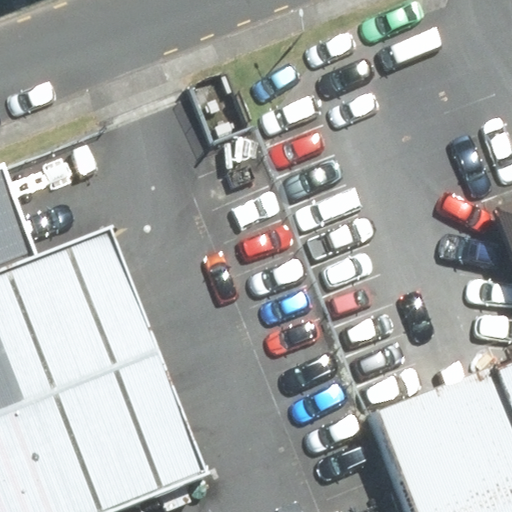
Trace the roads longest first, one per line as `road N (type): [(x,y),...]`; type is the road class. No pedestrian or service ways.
road 1 (unknown): [(237,511),(246,493),(239,457),(75,50)]
road 2 (unclassified): [(0,79),(204,0)]
